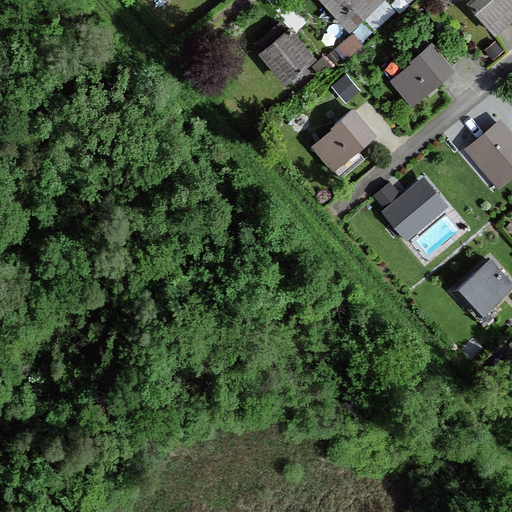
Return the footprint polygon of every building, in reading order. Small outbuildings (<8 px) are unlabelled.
[(316,0),(343,30),(377,0),(316,0)] [(492,34),(511,16),(511,0),(467,0),(465,3),(492,34)] [(254,51),(281,85),(313,59),(286,25),(254,51)] [(406,104),(451,70),(431,43),(386,78),(406,104)] [(329,171),(373,133),(349,105),(305,143),(329,171)] [(492,189),(511,173),(511,140),(496,121),(460,150),(492,189)] [(408,234),(452,199),(426,168),(383,203),(408,234)] [(390,175),(375,189),(384,200),(400,186),(390,175)] [(431,246),(454,226),(443,214),(421,234),(431,246)] [(480,314),(511,286),(511,284),(488,258),(455,286),(480,314)]
